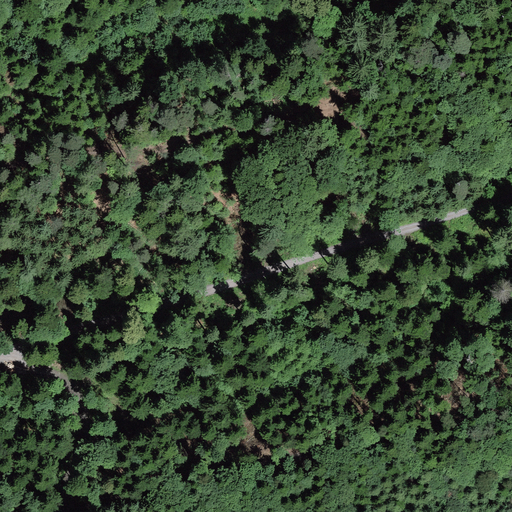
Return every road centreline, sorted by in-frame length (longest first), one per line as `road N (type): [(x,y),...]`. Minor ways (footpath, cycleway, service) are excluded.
road 1 (track): [(6,350),(511,175)]
road 2 (track): [(0,351),(62,375),(87,423),(80,456),(51,483),(55,504)]
